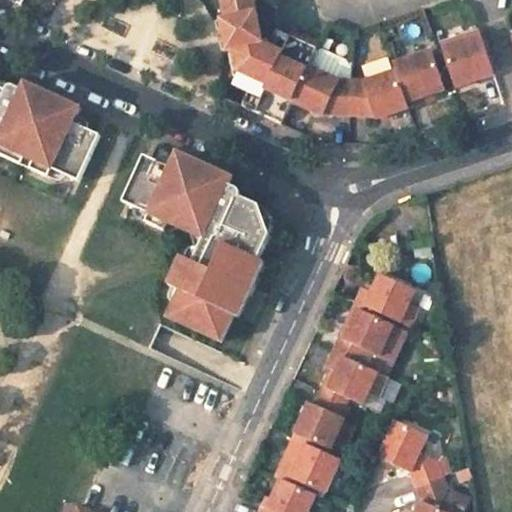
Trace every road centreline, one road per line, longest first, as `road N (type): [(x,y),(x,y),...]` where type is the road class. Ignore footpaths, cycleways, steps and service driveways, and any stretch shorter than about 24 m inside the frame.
road 1 (residential): [(347,195),(0,33)]
road 2 (residential): [(204,511),(347,195)]
road 3 (residential): [(347,195),(511,141)]
